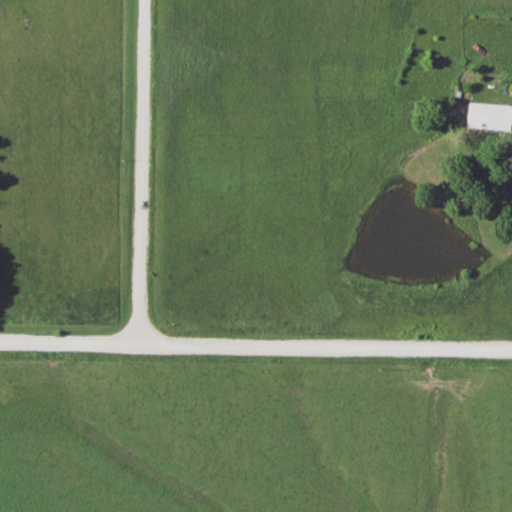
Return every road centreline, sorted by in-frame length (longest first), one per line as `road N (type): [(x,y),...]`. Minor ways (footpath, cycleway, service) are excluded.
road 1 (residential): [(511,351),(140,348),(0,338)]
road 2 (residential): [(140,348),(146,0)]
